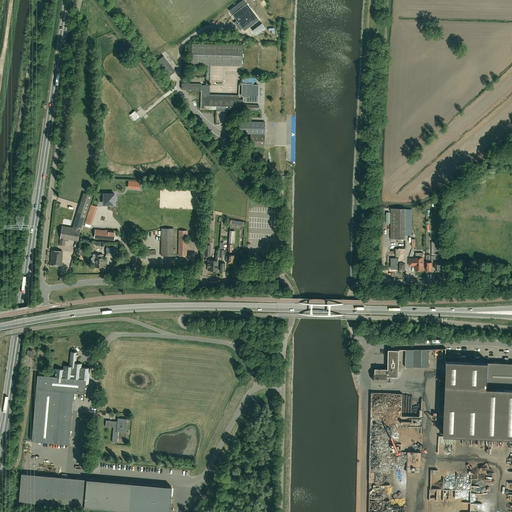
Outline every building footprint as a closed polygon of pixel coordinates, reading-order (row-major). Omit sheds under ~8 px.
[(247,3),(232,14),(244,31),(259,20),(247,3)] [(262,23),(252,30),(256,35),(265,28),(262,23)] [(242,106),(242,104),(242,100),(238,100),(238,98),(235,98),(234,100),(234,99),(229,99),(229,100),(214,99),(212,99),(209,97),(209,94),(210,84),(209,84),(209,85),(208,85),(209,65),(242,66),(242,45),(191,44),(191,65),(207,65),(206,85),(201,85),(201,84),(182,83),(182,89),(186,90),(187,90),(187,91),(190,91),(190,90),(201,90),(200,109),(204,109),(204,105),(209,105),(216,106),(216,111),(222,111),(222,109),(226,109),(226,106),(231,106),(242,106)] [(167,77),(175,71),(163,56),(156,62),(167,77)] [(242,84),(242,96),(243,96),(243,102),(257,102),(258,96),(258,85),(253,85),(253,84),(242,84)] [(265,122),(240,121),(240,133),(250,134),(250,146),(264,147),(265,122)] [(89,203),(91,198),(92,195),(84,193),(81,200),(78,211),(73,228),(62,226),(60,239),(69,241),(69,239),(78,241),(80,230),(80,229),(85,214),(86,214),(89,203)] [(103,194),(103,202),(107,202),(107,205),(112,205),(112,200),(114,200),(114,194),(103,194)] [(91,204),(85,223),(91,225),(98,205),(91,204)] [(405,209),(405,208),(391,208),(390,238),(405,239),(405,235),(411,235),(412,209),(405,209)] [(173,256),(173,252),(173,250),(173,229),(161,228),(161,256),(173,256)] [(95,230),(94,238),(114,240),(115,232),(95,230)] [(186,256),(187,231),(179,231),(178,256),(186,256)] [(62,251),(55,250),(52,250),(51,264),(61,264),(62,251)] [(103,266),(103,257),(100,257),(100,254),(95,254),(94,258),(95,258),(95,266),(103,266)] [(215,261),(208,260),(208,264),(207,264),(207,267),(207,270),(214,271),(214,272),(218,273),(219,261),(219,256),(216,255),(215,261)] [(415,270),(423,270),(423,257),(415,257),(415,258),(409,258),(409,265),(415,265),(415,270)] [(37,375),(36,389),(32,441),(57,443),(69,444),(73,392),(85,393),(86,383),(86,379),(88,379),(89,368),(81,367),(81,364),(76,363),(76,356),(78,356),(78,354),(77,353),(77,352),(71,352),(70,366),(64,366),(64,370),(55,369),(55,376),(37,375)] [(511,438),(511,388),(487,387),(488,362),(447,360),(444,435),(511,438)] [(511,363),(488,362),(487,387),(511,388),(511,363)] [(391,369),(378,369),(375,369),(375,373),(374,373),(374,381),(391,382),(391,369)] [(114,423),(112,442),(117,442),(118,431),(126,432),(127,419),(123,419),(123,420),(118,419),(117,423),(114,423)] [(377,482),(378,472),(369,472),(369,482),(377,482)] [(21,473),(19,501),(84,507),(86,479),(83,479),(78,478),(66,477),(21,473)] [(84,507),(129,511),(132,483),(86,479),(84,507)]
